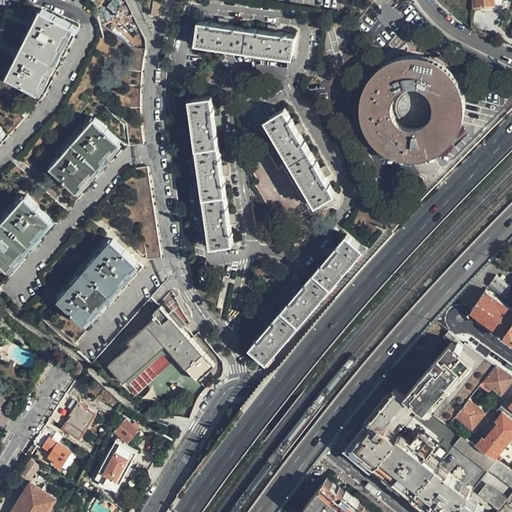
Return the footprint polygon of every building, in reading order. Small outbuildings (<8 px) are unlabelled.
[(40,89),(70,21),(38,7),(8,73),(40,89)] [(294,57),(297,35),(199,21),(196,44),(294,57)] [(130,146),(144,144),(139,107),(138,103),(139,97),(139,92),(139,85),(140,77),(145,49),(132,47),(131,47),(126,75),(124,91),(124,103),(125,115),(127,129),(130,146)] [(426,58),(422,57),(415,57),(408,57),(402,58),(395,60),(389,62),(385,65),(380,68),(376,72),(372,77),(369,82),(366,88),(364,92),(363,97),(362,102),(362,107),(362,111),(363,118),(364,123),(366,127),(368,132),(372,138),(375,142),(380,146),(384,149),(387,151),(392,154),(397,156),(401,157),(406,158),(410,158),(416,158),(421,158),(428,156),(435,153),(440,150),(445,146),(450,141),(453,137),(456,133),(459,128),(461,124),(462,119),(463,116),(463,111),(463,106),(463,102),(462,97),(461,92),(459,87),(457,82),(454,78),(450,73),(446,69),(443,67),(439,64),(435,61),(430,60),(426,58)] [(234,243),(212,96),(190,100),(212,246),(234,243)] [(335,192),(285,108),(266,120),(316,204),(335,192)] [(75,203),(128,144),(98,115),(55,162),(75,181),(64,193),(75,203)] [(163,255),(150,179),(136,182),(149,258),(163,255)] [(0,283),(70,207),(60,198),(48,210),(28,192),(0,221),(0,252),(5,257),(0,262),(0,283)] [(79,336),(147,260),(139,253),(116,232),(63,291),(83,309),(67,326),(79,336)] [(268,361),(364,249),(347,234),(250,346),(268,361)] [(511,287),(503,281),(497,277),(491,285),(494,287),(505,295),(511,287)] [(488,323),(505,335),(511,324),(511,309),(486,291),(471,311),(488,323)] [(182,330),(190,322),(176,306),(168,314),(162,308),(156,313),(158,316),(130,343),(132,346),(110,366),(124,382),(166,344),(172,350),(199,380),(215,365),(182,330)] [(461,349),(466,343),(458,337),(449,331),(444,336),(461,349)] [(408,395),(422,405),(449,425),(457,416),(469,400),(498,365),(466,343),(461,349),(444,336),(428,356),(424,353),(395,386),(408,395)] [(166,344),(124,382),(130,388),(172,350),(166,344)] [(502,393),(511,381),(511,374),(507,372),(500,366),(487,382),(502,393)] [(357,453),(375,468),(395,441),(386,434),(389,429),(384,426),(408,395),(395,386),(395,385),(348,447),(357,453)] [(66,392),(50,417),(80,436),(96,411),(66,392)] [(469,400),(457,416),(473,428),(485,412),(469,400)] [(507,401),(501,407),(504,410),(510,404),(507,401)] [(498,411),(492,406),(486,414),(491,418),(498,411)] [(494,431),(508,441),(511,435),(511,418),(505,413),(499,420),(501,422),(494,431)] [(101,479),(118,489),(140,449),(129,443),(141,428),(135,425),(130,422),(122,417),(120,421),(117,419),(114,424),(117,425),(113,433),(118,436),(95,477),(101,479)] [(59,432),(51,427),(37,447),(49,455),(59,440),(55,438),(59,432)] [(394,483),(413,498),(438,466),(427,458),(440,441),(424,428),(419,435),(417,432),(408,443),(399,436),(395,441),(375,468),(394,483)] [(494,457),(508,441),(494,431),(486,440),(484,438),(478,445),(494,457)] [(491,470),(499,460),(494,457),(478,445),(462,434),(454,444),(490,471),(491,470)] [(72,449),(75,443),(65,436),(61,442),(72,449)] [(61,466),(72,449),(61,442),(59,440),(49,455),(57,459),(55,462),(61,466)] [(511,469),(499,460),(491,470),(511,485),(511,469)] [(430,511),(431,511),(457,511),(468,499),(473,493),(438,466),(413,498),(430,511)] [(369,511),(343,491),(327,478),(314,494),(307,504),(316,511),(369,511)] [(118,489),(101,479),(98,484),(116,493),(118,489)] [(28,486),(53,502),(56,498),(31,481),(28,486)] [(481,494),(500,508),(507,499),(489,484),(481,494)] [(46,511),(53,502),(28,486),(10,511),(46,511)] [(511,511),(511,493),(507,499),(500,508),(497,511),(511,511)] [(485,511),(484,511),(485,509),(479,504),(477,506),(468,499),(457,511),(485,511)]
